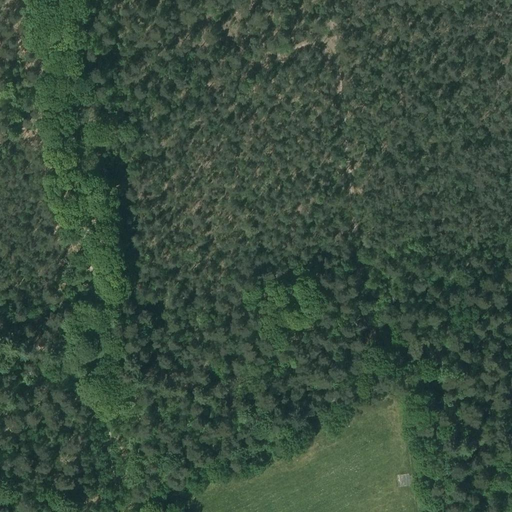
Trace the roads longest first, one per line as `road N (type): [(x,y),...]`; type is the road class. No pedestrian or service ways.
road 1 (track): [(57,0),(115,511)]
road 2 (track): [(389,365),(367,354),(332,31)]
road 3 (track): [(71,126),(119,123),(332,31)]
